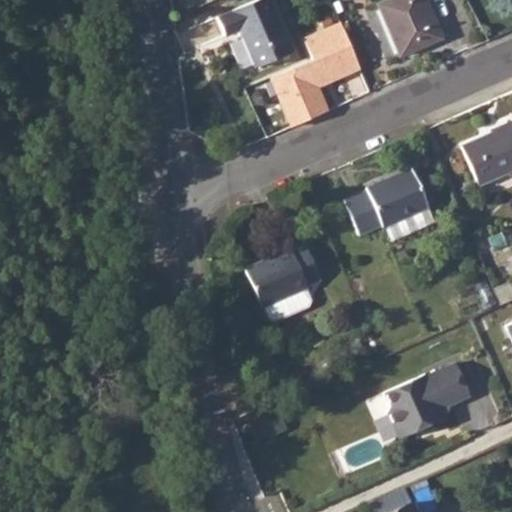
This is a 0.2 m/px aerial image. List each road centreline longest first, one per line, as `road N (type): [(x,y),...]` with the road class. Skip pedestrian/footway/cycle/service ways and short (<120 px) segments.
road 1 (residential): [(177,201),(511,60)]
road 2 (residential): [(177,201),(211,448),(234,511)]
road 3 (residential): [(148,0),(177,201)]
